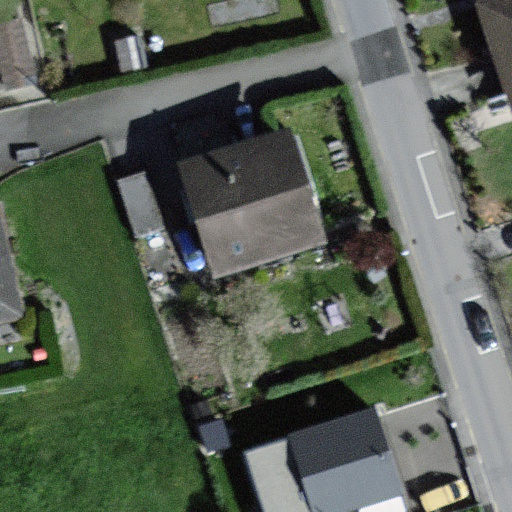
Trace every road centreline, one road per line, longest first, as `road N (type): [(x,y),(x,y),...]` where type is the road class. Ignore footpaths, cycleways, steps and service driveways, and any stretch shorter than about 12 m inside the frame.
road 1 (residential): [(373,54),(511,503)]
road 2 (residential): [(0,139),(373,54)]
